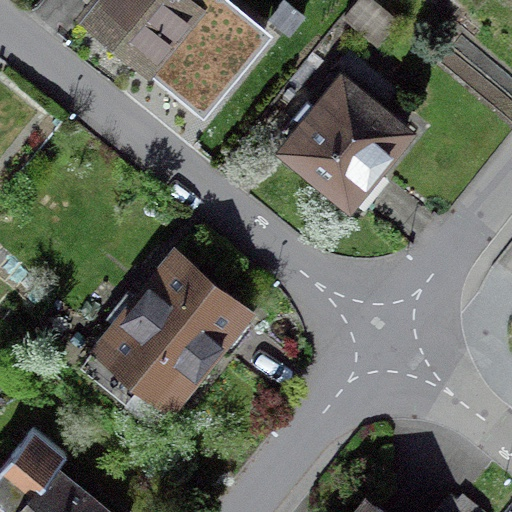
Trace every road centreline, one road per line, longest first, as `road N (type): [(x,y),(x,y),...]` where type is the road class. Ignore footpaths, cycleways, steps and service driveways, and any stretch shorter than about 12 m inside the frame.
road 1 (residential): [(0,22),(382,333)]
road 2 (residential): [(256,511),(382,333)]
road 3 (residential): [(382,333),(511,173)]
road 4 (residential): [(511,445),(382,333)]
